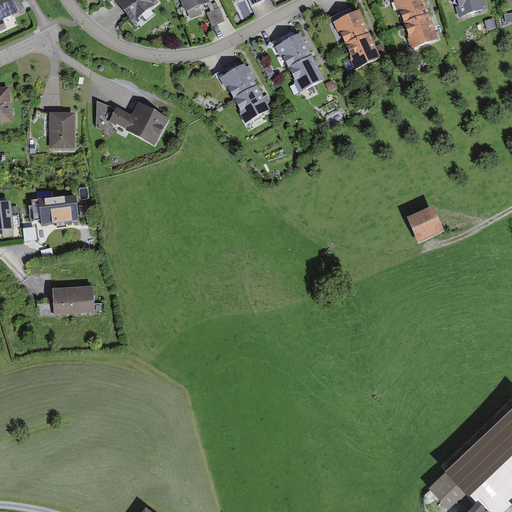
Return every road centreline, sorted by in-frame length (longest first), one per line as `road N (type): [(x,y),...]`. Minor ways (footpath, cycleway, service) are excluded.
road 1 (track): [(189,115),(290,217),(344,244),(426,249),(511,209)]
road 2 (residential): [(67,0),(112,42),(171,57),(217,48),(314,0)]
